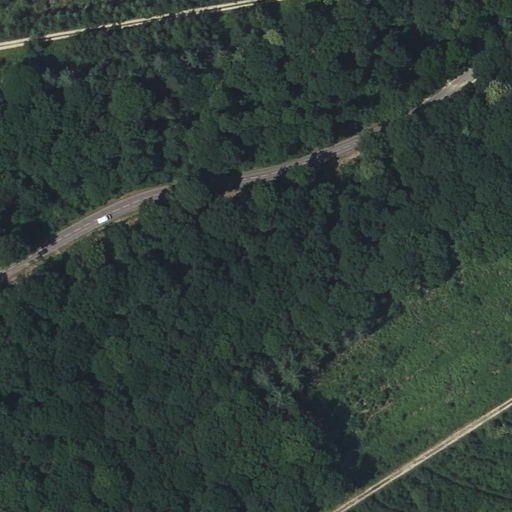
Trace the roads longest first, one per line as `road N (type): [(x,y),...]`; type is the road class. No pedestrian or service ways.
road 1 (tertiary): [(511,33),(359,147),(290,168),(129,190),(46,219),(0,252)]
road 2 (track): [(249,0),(0,44)]
road 3 (track): [(511,400),(330,511)]
